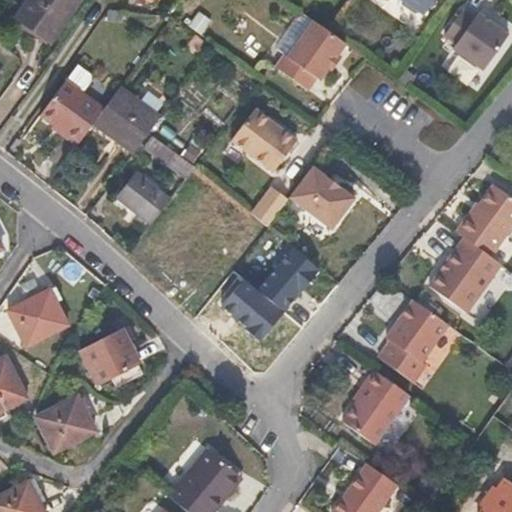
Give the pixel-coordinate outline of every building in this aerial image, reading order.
[(47,41),(74,0),(23,0),(12,18),(47,41)] [(440,0),(391,0),(402,8),(402,13),(415,23),(418,21),(421,22),(423,23),(440,0)] [(202,36),(212,22),(200,13),(190,27),(202,36)] [(479,80),(506,45),(476,23),(472,27),(460,19),(442,43),(453,52),(448,59),(479,80)] [(203,42),(179,24),(170,37),(194,55),(203,42)] [(317,89),(327,75),(331,78),(340,67),(336,63),(347,50),(314,26),(288,60),(284,58),(273,71),(306,96),(313,86),(317,89)] [(77,65),(64,82),(40,115),(65,134),(61,137),(74,148),(91,126),(102,111),(81,95),(91,81),(89,75),(77,65)] [(131,157),(160,119),(120,88),(102,111),(91,126),(131,157)] [(272,177),(295,147),(290,143),(255,114),(231,144),(272,177)] [(195,169),(163,144),(154,155),(187,180),(195,169)] [(354,205),(311,172),(288,201),(331,233),(354,205)] [(170,202),(135,174),(116,199),(150,226),(170,202)] [(493,259),(511,231),(511,197),(495,186),(475,214),(471,212),(457,233),(465,239),(493,259)] [(264,230),(285,204),(280,200),(269,192),(249,217),(264,230)] [(467,315),(503,266),(493,259),(465,239),(447,263),(450,265),(445,272),(443,271),(429,288),(467,315)] [(66,327),(50,294),(10,314),(25,346),(66,327)] [(422,363),(449,326),(414,300),(388,338),(391,341),(379,358),(416,383),(428,367),(422,363)] [(135,368),(119,334),(79,353),(95,387),(135,368)] [(0,409),(24,398),(4,358),(0,360),(0,409)] [(375,371),(366,385),(355,401),(359,403),(346,423),(378,445),(412,397),(375,371)] [(91,434),(74,399),(34,418),(51,453),(91,434)] [(212,511),(241,478),(234,473),(205,450),(167,497),(185,511),(212,511)] [(380,511),(399,486),(365,462),(331,511),(380,511)] [(38,511),(25,484),(0,495),(0,511),(38,511)] [(511,511),(511,489),(506,485),(485,511),(511,511)]
